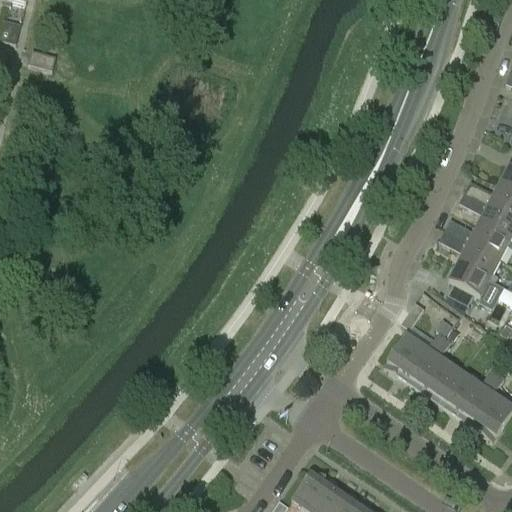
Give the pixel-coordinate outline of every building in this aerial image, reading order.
[(7,0),(7,4),(11,5),(12,5),(25,9),(27,0),(7,0)] [(31,54),(27,68),(52,74),(55,60),(31,54)] [(511,174),(508,172),(498,192),(511,199),(511,174)] [(463,198),(511,223),(511,199),(498,192),(493,200),(469,187),(463,198)] [(511,223),(463,198),(458,209),(482,222),(478,230),(509,247),(510,247),(511,247),(511,223)] [(443,237),(499,266),(509,247),(478,230),(473,238),(449,226),(443,237)] [(458,268),(489,285),(499,266),(443,237),(438,247),(462,260),(458,268)] [(489,285),(458,268),(447,288),(452,291),(444,306),(463,320),(472,301),(479,305),(489,285)] [(409,336),(423,315),(414,309),(400,330),(409,336)] [(434,335),(438,338),(443,342),(451,331),(441,325),(434,335)] [(505,345),(511,335),(511,334),(506,330),(498,340),(505,345)] [(457,340),(450,335),(445,343),(450,346),(451,347),(457,340)] [(479,392),(438,364),(450,346),(445,343),(443,342),(438,338),(426,355),(405,341),(383,373),(395,382),(398,377),(482,434),(479,439),(492,448),(511,417),(511,414),(492,400),(503,383),(491,374),(479,392)] [(503,372),(499,378),(505,382),(509,377),(503,372)] [(290,508),(296,511),(355,511),(321,489),(325,484),(312,476),(290,508)]
